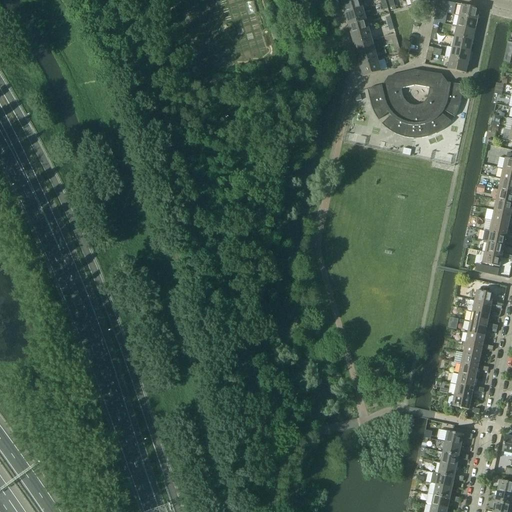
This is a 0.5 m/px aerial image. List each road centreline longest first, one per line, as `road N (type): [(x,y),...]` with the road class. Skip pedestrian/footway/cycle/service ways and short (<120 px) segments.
road 1 (motorway): [(151,511),(53,255)]
road 2 (residential): [(471,511),(511,325)]
road 3 (motorway): [(53,255),(34,183),(0,112)]
road 4 (motorway): [(53,255),(0,147)]
